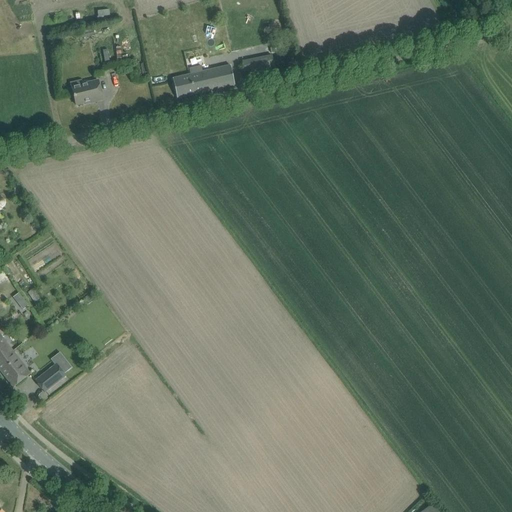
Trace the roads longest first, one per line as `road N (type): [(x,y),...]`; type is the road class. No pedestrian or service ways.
road 1 (unclassified): [(0,160),(454,52),(511,27)]
road 2 (secondary): [(105,511),(0,416)]
